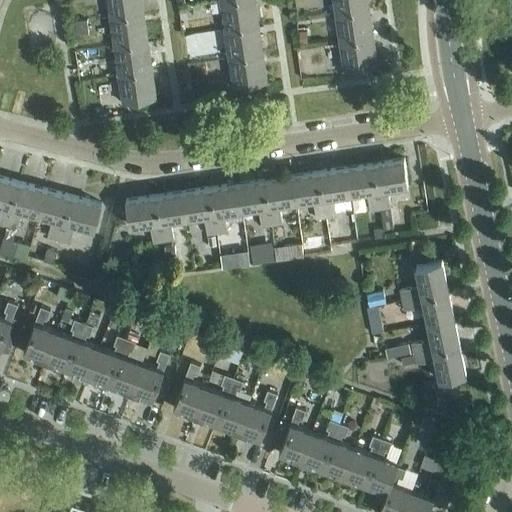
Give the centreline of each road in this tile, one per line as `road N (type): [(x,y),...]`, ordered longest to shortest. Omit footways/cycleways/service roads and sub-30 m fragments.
road 1 (residential): [(0,129),(145,164),(462,119)]
road 2 (residential): [(256,511),(0,417)]
road 3 (tertiary): [(511,356),(462,119)]
road 4 (tertiary): [(462,119),(444,0)]
